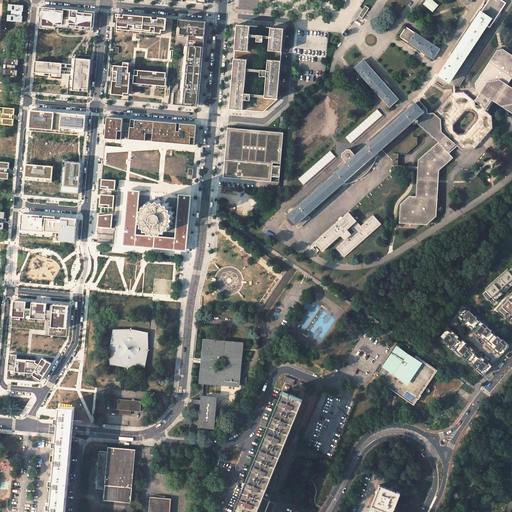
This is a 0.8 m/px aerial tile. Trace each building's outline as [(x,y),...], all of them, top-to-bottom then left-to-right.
[(432,12),(438,5),(432,0),(426,0),(423,4),(432,12)] [(501,0),(488,0),(439,75),(449,82),(486,26),(489,28),(506,3),(501,0)] [(24,5),(8,3),(6,21),(22,23),(24,5)] [(94,30),(96,12),(40,7),(38,28),(56,29),(56,27),(59,27),(94,30)] [(162,29),(163,18),(116,14),(115,29),(125,30),(125,28),(131,28),(130,31),(134,31),(134,28),(162,31),(162,29)] [(185,20),(179,19),(178,34),(189,35),(183,105),(198,107),(200,86),(203,54),(206,22),(185,20)] [(284,28),(237,24),(229,109),(262,112),(277,99),(284,28)] [(406,27),(399,37),(433,59),(439,49),(406,27)] [(511,87),(508,85),(511,77),(511,54),(511,55),(503,49),(497,50),(475,84),(476,90),(480,92),(475,100),(487,111),(494,101),(511,113),(511,87)] [(19,59),(4,58),(4,64),(6,64),(6,69),(3,69),(3,75),(17,76),(19,59)] [(91,60),(73,58),(72,64),(35,61),(33,81),(60,83),(61,74),(71,75),(70,88),(73,88),(73,90),(88,91),(91,60)] [(398,99),(363,60),(354,68),(389,107),(398,99)] [(112,65),(109,94),(124,95),(124,93),(129,93),(130,77),(130,74),(131,72),(128,72),(129,67),(129,66),(124,66),(112,65)] [(166,77),(166,73),(135,70),(135,75),(134,78),(134,85),(139,85),(143,85),(150,86),(158,87),(165,87),(166,77)] [(457,146),(462,150),(475,150),(493,128),(492,115),(487,111),(475,100),(464,91),(451,92),(433,113),(440,119),(441,132),(457,146)] [(440,119),(433,113),(428,113),(427,108),(421,102),(417,106),(415,103),(405,112),(417,123),(438,142),(418,160),(416,196),(410,196),(400,204),(399,223),(426,225),(436,216),(439,170),(453,158),(449,153),(457,146),(441,132),(440,119)] [(14,109),(0,107),(0,114),(1,114),(1,118),(0,118),(0,124),(12,126),(14,109)] [(84,136),(86,115),(42,111),(42,110),(30,108),(28,130),(84,136)] [(351,143),(383,115),(377,109),(345,137),(351,143)] [(364,175),(366,173),(368,171),(370,167),(374,160),(375,158),(376,157),(375,157),(414,125),(415,125),(417,123),(405,112),(362,149),(355,155),(353,152),(350,149),(347,149),(342,153),(342,157),(344,160),(347,163),(340,169),(288,215),(290,217),(287,219),(292,225),(295,223),(299,227),(308,219),(305,216),(345,181),(347,183),(350,182),(357,179),(360,178),(362,176),(364,175)] [(383,115),(351,143),(352,145),(384,117),(383,115)] [(194,144),(196,124),(131,119),(130,123),(123,123),(124,118),(107,117),(106,136),(122,138),(122,130),(129,131),(129,138),(194,144)] [(223,177),(279,182),(284,132),(228,127),(223,177)] [(355,155),(362,149),(359,147),(353,152),(355,155)] [(303,185),(335,157),(330,151),(298,179),(303,185)] [(335,157),(303,185),(305,187),(337,158),(335,157)] [(347,163),(344,160),(338,166),(340,169),(347,163)] [(9,163),(0,161),(0,178),(8,179),(9,163)] [(80,164),(63,162),(61,193),(78,194),(80,164)] [(51,183),(53,167),(25,164),(24,181),(51,183)] [(115,179),(102,178),(101,187),(100,193),(112,194),(112,188),(115,188),(115,179)] [(58,188),(40,187),(40,195),(58,195),(58,188)] [(136,234),(140,191),(128,190),(123,245),(185,251),(186,251),(191,195),(179,194),(175,237),(136,234)] [(112,194),(100,193),(99,206),(113,207),(114,194),(112,194)] [(166,203),(164,200),(161,201),(159,199),(156,200),(153,199),(151,201),(148,201),(147,204),(144,205),(144,208),(141,209),(142,212),(140,215),(141,217),(140,220),(142,222),(142,225),(145,227),(146,230),(149,230),(150,233),(153,232),(156,234),(158,232),(161,234),(163,231),(167,232),(168,229),(171,228),(171,225),(174,223),(173,220),(175,218),(173,215),(175,212),(172,210),(173,207),(170,206),(169,203),(166,203)] [(349,212),(315,242),(323,251),(342,234),(346,239),(336,248),(345,257),(381,224),(373,215),(361,226),(358,222),(351,228),(355,232),(352,234),(347,229),(357,221),(349,212)] [(78,218),(22,213),(19,237),(76,242),(78,218)] [(113,213),(98,214),(98,226),(111,227),(113,213)] [(511,267),(483,293),(489,299),(492,296),(495,300),(511,284),(511,267)] [(511,294),(499,309),(509,318),(511,314),(511,294)] [(26,301),(14,300),(13,316),(25,317),(25,315),(31,315),(31,318),(45,319),(45,316),(52,317),(52,327),(67,328),(69,305),(54,304),(53,310),(46,310),(47,303),(32,302),(32,308),(26,308),(26,301)] [(465,308),(440,337),(481,373),(484,370),(486,372),(504,352),(506,349),(504,347),(506,344),(465,308)] [(144,366),(147,333),(115,331),(112,363),(144,366)] [(242,344),(205,341),(201,382),(238,385),(242,344)] [(420,394),(436,370),(416,357),(413,361),(405,357),(406,355),(397,349),(386,366),(391,369),(383,382),(414,403),(417,398),(418,399),(421,395),(420,394)] [(17,354),(9,354),(8,370),(10,370),(10,375),(31,377),(35,380),(39,381),(40,379),(42,380),(51,363),(42,357),(40,360),(38,363),(35,362),(36,360),(16,358),(17,354)] [(283,381),(293,385),(295,380),(286,376),(283,381)] [(300,382),(298,387),(306,391),(308,386),(300,382)] [(283,392),(276,408),(295,416),(302,399),(297,397),(287,393),(283,392)] [(194,399),(193,403),(195,403),(194,419),(198,419),(199,404),(202,404),(200,427),(213,428),(215,398),(203,397),(203,400),(194,399)] [(140,411),(141,403),(110,400),(109,404),(100,403),(99,412),(131,414),(131,410),(140,411)] [(57,444),(57,449),(72,450),(73,438),(73,433),(74,427),(74,422),(76,406),(61,404),(60,415),(57,415),(56,420),(59,421),(59,426),(58,432),(58,437),(58,438),(55,438),(54,444),(57,444)] [(276,408),(270,424),(289,432),(295,416),(276,408)] [(270,424),(263,441),(282,448),(289,432),(270,424)] [(263,441),(256,457),(276,465),(282,448),(263,441)] [(131,487),(136,449),(109,447),(108,452),(99,451),(96,489),(105,489),(104,499),(126,501),(126,502),(131,503),(132,487),(131,487)] [(53,493),(68,494),(72,450),(57,449),(54,477),(51,477),(51,483),(54,483),(53,493)] [(256,457),(250,474),(269,481),(276,465),(256,457)] [(184,480),(197,481),(198,472),(185,470),(184,480)] [(250,474),(243,490),(263,498),(269,481),(250,474)] [(379,485),(371,505),(388,511),(392,511),(400,493),(390,489),(379,485)] [(243,490),(237,506),(251,511),(256,511),(263,498),(243,490)] [(50,511),(66,511),(68,494),(53,493),(52,501),(49,500),(49,506),(51,507),(50,511)] [(169,511),(171,499),(150,497),(148,511),(169,511)]
